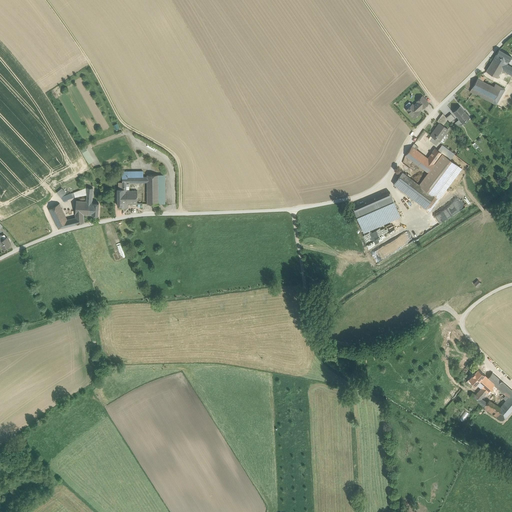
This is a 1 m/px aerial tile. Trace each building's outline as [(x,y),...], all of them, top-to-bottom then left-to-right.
[(496,54),(507,61),(508,62),(511,56),(499,49),(496,54)] [(507,61),(496,54),(489,65),(500,71),(502,69),(505,63),(507,61)] [(511,67),(505,63),(502,69),(511,74),(511,67)] [(500,71),(489,65),(486,71),(497,77),(500,71)] [(482,81),(477,79),(472,88),(494,98),(495,99),(498,92),(500,89),(494,86),(482,81)] [(492,103),(494,98),(472,88),(470,92),(492,103)] [(496,104),(502,95),(498,92),(495,99),(494,98),(492,103),(496,104)] [(418,102),(422,107),(423,108),(428,103),(422,96),(417,101),(418,102)] [(414,105),(412,104),(408,108),(408,111),(408,112),(410,114),(411,114),(414,118),(420,112),(418,110),(420,108),(421,108),(422,107),(418,102),(414,105)] [(461,107),(453,113),(459,120),(461,122),(469,116),(461,107)] [(437,121),(439,123),(443,125),(448,119),(446,117),(443,113),(437,121)] [(451,113),(446,117),(448,119),(450,122),(455,118),(451,113)] [(443,125),(439,123),(430,135),(433,137),(430,140),(436,144),(438,141),(439,141),(448,129),(443,125)] [(442,145),(438,150),(442,153),(450,159),(454,154),(442,145)] [(428,172),(434,163),(428,158),(414,148),(412,146),(405,155),(428,172)] [(428,158),(434,163),(442,153),(438,150),(435,148),(428,158)] [(93,161),(86,150),(83,153),(89,163),(93,161)] [(428,172),(419,184),(435,196),(458,165),(450,159),(442,153),(434,163),(428,172)] [(458,165),(435,196),(426,208),(430,211),(462,168),(458,165)] [(122,183),(123,189),(123,191),(125,191),(126,190),(126,183),(130,182),(130,177),(130,171),(122,172),(122,183)] [(419,184),(402,172),(393,184),(426,208),(435,196),(419,184)] [(158,204),(158,175),(147,175),(147,177),(147,182),(147,204),(158,204)] [(87,195),(87,187),(61,197),(64,201),(71,198),(72,197),(73,198),(87,195)] [(57,192),(61,197),(66,193),(62,188),(57,192)] [(125,191),(123,191),(123,204),(128,204),(137,204),(137,191),(125,191)] [(390,192),(353,208),(364,232),(400,216),(390,192)] [(88,215),(89,201),(86,201),(76,200),(75,214),(84,214),(88,215)] [(49,209),(59,229),(70,226),(67,219),(59,204),(49,209)] [(84,214),(75,214),(75,217),(67,219),(70,226),(84,222),(84,214)] [(0,242),(3,248),(10,245),(7,237),(3,239),(1,234),(0,234),(0,242)] [(375,263),(400,249),(395,240),(369,253),(375,263)] [(479,367),(469,378),(476,385),(477,383),(486,374),(479,367)] [(495,383),(488,377),(486,374),(477,383),(482,387),(476,394),(473,392),(469,397),(484,406),(488,402),(482,398),(495,383)] [(500,406),(489,399),(488,402),(484,406),(483,408),(503,421),(511,410),(511,389),(503,381),(498,388),(508,396),(500,406)]
